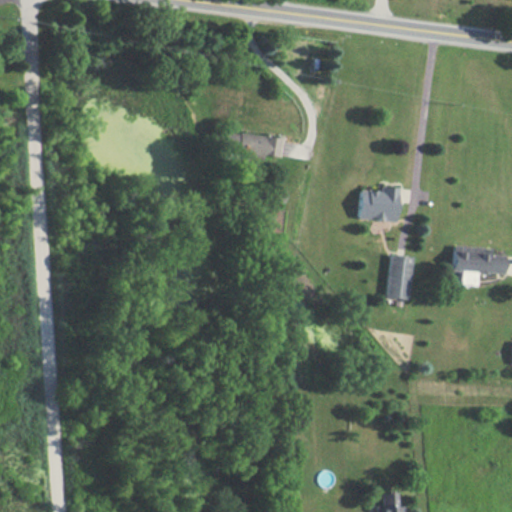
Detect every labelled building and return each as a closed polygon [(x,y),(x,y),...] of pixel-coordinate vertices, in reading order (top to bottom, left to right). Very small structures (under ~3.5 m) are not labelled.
[(276,140),(267,140),(267,147),(258,147),(258,157),(276,157),(276,140)] [(351,219),(392,221),(394,188),(374,187),(374,191),(352,190),(351,219)] [(487,248),(449,246),(448,273),(457,273),(457,285),(473,286),(474,274),(502,275),(503,256),(487,255),(487,248)] [(380,298),(403,301),(407,257),(384,255),(380,298)] [(371,511),(394,511),(394,493),(377,494),(377,511),(371,511)]
